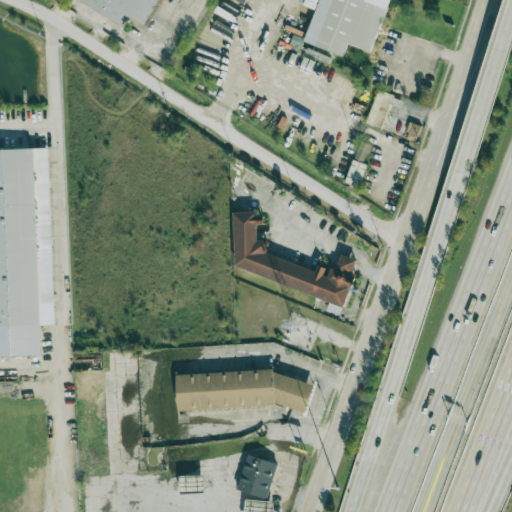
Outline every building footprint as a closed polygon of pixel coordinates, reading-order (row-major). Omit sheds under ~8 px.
[(158,0),(78,0),(123,24),(127,16),(145,26),(158,0)] [(319,0),(303,41),(342,57),(348,42),(370,51),(389,0),(319,0)] [(367,125),(384,129),(393,94),(376,90),(367,125)] [(408,130),(410,131),(409,138),(417,139),(421,125),(410,122),(408,130)] [(345,181),(358,186),(373,146),(360,141),(345,181)] [(0,149),(0,326),(70,324),(69,294),(53,295),(49,148),(0,149)] [(235,264),(343,307),(355,276),(321,262),(316,273),(266,253),(257,240),(256,212),(232,213),(235,264)] [(315,384),(306,412),(276,403),(180,410),(178,374),(273,368),(273,371),(315,384)] [(237,489),(266,499),(278,464),(248,454),(237,489)]
